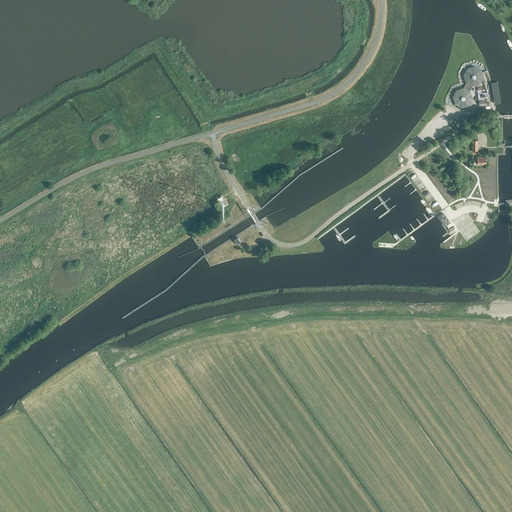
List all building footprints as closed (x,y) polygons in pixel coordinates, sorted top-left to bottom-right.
[(466,83),(473,86),(480,84),(483,77),(481,70),(474,67),(467,69),(464,76),(466,83)] [(497,82),(491,83),(495,104),(500,103),(497,82)] [(471,90),(464,87),(463,88),(456,91),(453,97),(455,104),(462,107),(469,105),(472,99),(470,92),(471,90)] [(418,187),(422,185),(411,170),(407,173),(418,187)] [(421,190),(434,210),(436,208),(435,205),(423,189),(421,190)] [(443,213),(438,217),(445,226),(450,222),(443,213)]
